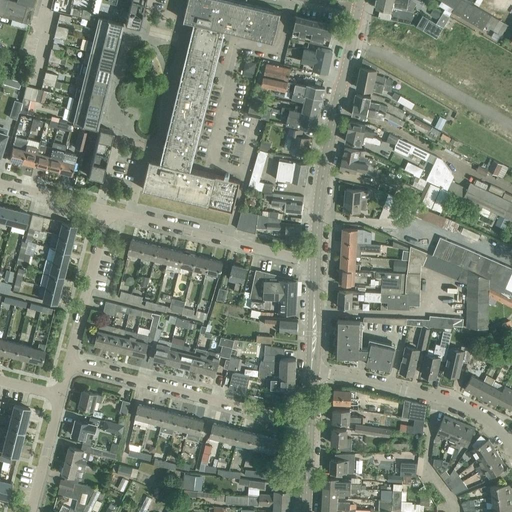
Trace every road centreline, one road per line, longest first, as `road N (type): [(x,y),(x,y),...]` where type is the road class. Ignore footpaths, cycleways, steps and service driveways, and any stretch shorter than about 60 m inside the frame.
road 1 (residential): [(309,424),(68,364)]
road 2 (residential): [(511,449),(455,403),(311,369)]
road 3 (tertiary): [(315,262),(323,169),(349,47)]
road 4 (unclassified): [(315,262),(106,211)]
road 5 (residential): [(349,47),(380,53),(511,129)]
road 6 (residential): [(68,364),(106,211)]
